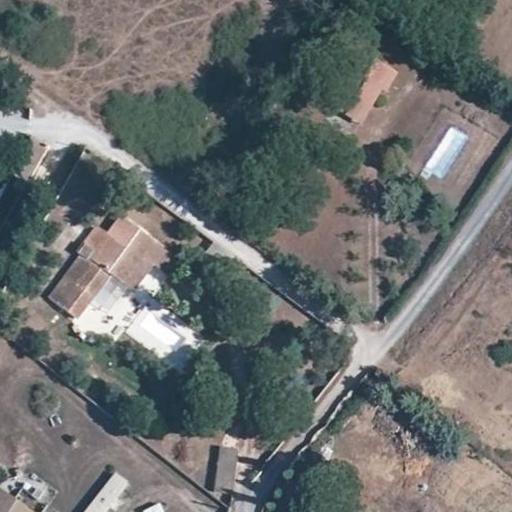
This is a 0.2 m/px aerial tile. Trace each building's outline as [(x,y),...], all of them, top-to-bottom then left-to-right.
[(373,66),(364,81),(345,114),(356,122),(357,122),(377,89),(382,92),(391,76),(390,75),(374,65),(373,66)] [(345,114),(364,81),(351,73),(331,107),(345,114)] [(22,185),(43,147),(23,136),(2,173),(22,185)] [(118,282),(151,243),(120,217),(105,235),(96,228),(81,248),(90,255),(87,260),(91,264),(73,285),(64,280),(48,300),(74,320),(108,276),(118,282)] [(162,251),(151,243),(118,282),(130,293),(162,251)] [(219,446),(212,491),(231,494),(238,449),(219,446)] [(108,511),(130,482),(114,471),(85,511),(108,511)] [(0,511),(30,511),(0,489),(0,511)]
